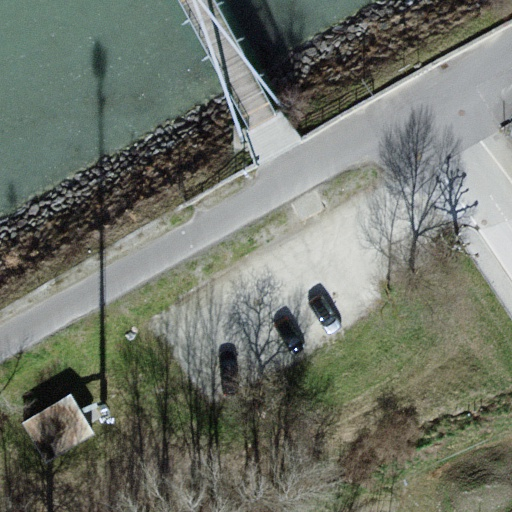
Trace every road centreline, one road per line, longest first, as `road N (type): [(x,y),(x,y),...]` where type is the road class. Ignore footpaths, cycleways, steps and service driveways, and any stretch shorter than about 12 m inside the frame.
road 1 (track): [(511,53),(0,343)]
road 2 (residential): [(511,232),(426,100)]
